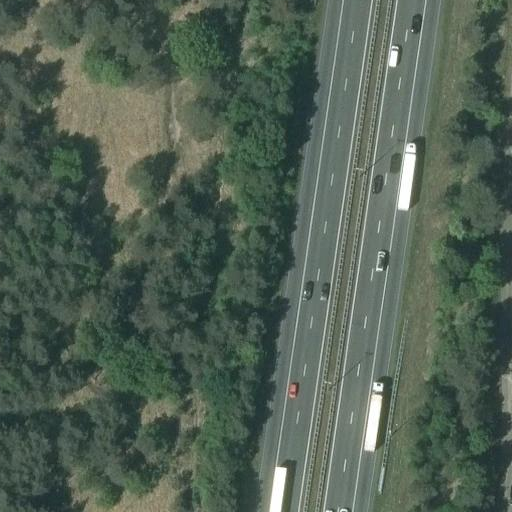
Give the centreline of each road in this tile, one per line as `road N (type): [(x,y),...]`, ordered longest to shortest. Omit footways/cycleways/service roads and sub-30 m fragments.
road 1 (motorway): [(348,0),(275,511)]
road 2 (motorway): [(345,511),(418,0)]
